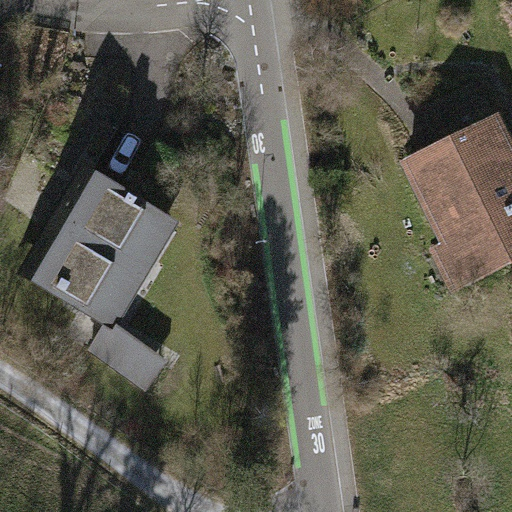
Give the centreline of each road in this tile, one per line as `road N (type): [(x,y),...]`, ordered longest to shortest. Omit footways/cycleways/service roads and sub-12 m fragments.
road 1 (unclassified): [(246,0),(323,511)]
road 2 (track): [(0,373),(198,511)]
road 3 (residential): [(221,0),(128,9),(38,0)]
